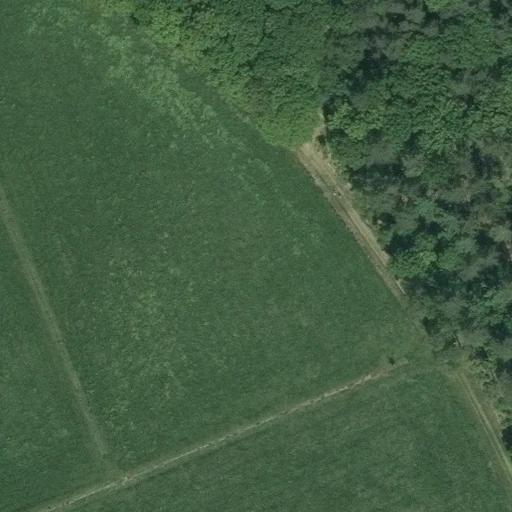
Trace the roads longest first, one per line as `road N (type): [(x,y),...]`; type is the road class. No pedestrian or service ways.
road 1 (track): [(138,0),(175,25),(365,209),(479,393),(511,467)]
road 2 (track): [(511,98),(430,103),(346,122),(310,150)]
